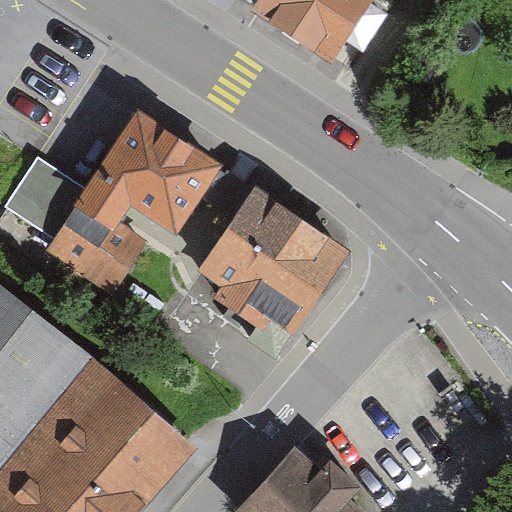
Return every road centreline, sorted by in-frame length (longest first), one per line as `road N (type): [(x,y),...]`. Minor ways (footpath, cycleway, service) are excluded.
road 1 (secondary): [(108,0),(376,176),(449,234)]
road 2 (residential): [(449,234),(209,511)]
